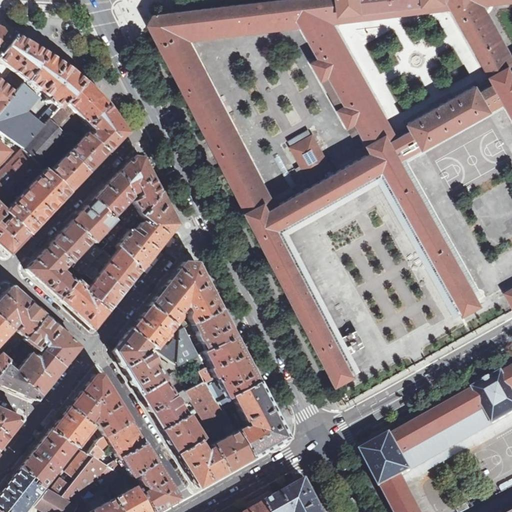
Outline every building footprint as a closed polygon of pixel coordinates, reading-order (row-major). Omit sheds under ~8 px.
[(278,228),(380,171),(461,314),(470,309),(479,303),(399,160),(422,147),(488,110),(503,102),(511,117),(511,0),(275,0),(153,15),(148,24),(207,139),(214,152),(221,165),(243,208),(248,218),(335,383),(353,373),(278,228)] [(0,52),(2,53),(15,36),(0,28),(0,52)] [(0,60),(25,81),(46,54),(15,36),(2,53),(0,55),(0,60)] [(60,107),(83,82),(68,68),(46,54),(25,81),(21,86),(0,111),(0,133),(22,148),(55,112),(50,108),(37,123),(25,113),(41,92),(48,98),(46,101),(49,103),(51,100),(60,107)] [(0,111),(21,86),(18,83),(12,90),(0,80),(0,111)] [(80,129),(105,104),(83,82),(60,107),(75,121),(78,123),(76,125),(80,129)] [(85,133),(105,152),(124,133),(105,104),(80,129),(85,133)] [(55,112),(22,148),(37,162),(37,163),(75,121),(60,107),(55,112)] [(67,153),(87,171),(105,152),(85,133),(67,153)] [(0,163),(9,153),(10,152),(0,144),(0,163)] [(13,157),(0,171),(0,199),(1,200),(28,172),(37,162),(22,148),(13,157)] [(48,173),(68,192),(87,171),(67,153),(48,173)] [(131,157),(117,172),(130,194),(137,190),(140,197),(132,201),(136,209),(140,215),(158,192),(140,158),(131,157)] [(8,215),(27,234),(68,192),(48,173),(37,163),(37,162),(28,172),(35,179),(31,182),(29,180),(26,183),(28,185),(4,211),(8,215)] [(130,194),(117,172),(91,199),(110,217),(131,195),(130,194)] [(174,225),(158,192),(140,215),(151,224),(150,226),(147,224),(146,226),(140,222),(135,228),(141,233),(138,238),(122,226),(121,227),(114,236),(110,241),(117,249),(138,271),(174,225)] [(110,217),(91,199),(69,222),(89,241),(91,243),(113,220),(110,217)] [(129,218),(134,222),(137,217),(138,218),(140,215),(136,209),(129,218)] [(8,215),(0,223),(0,247),(8,255),(27,234),(8,215)] [(89,241),(69,222),(49,243),(68,262),(72,258),(87,243),(89,241)] [(114,236),(121,227),(116,222),(108,230),(114,236)] [(95,246),(101,251),(102,249),(108,242),(104,237),(95,246)] [(72,258),(68,262),(81,273),(89,264),(101,251),(95,246),(91,243),(89,241),(87,243),(92,247),(77,263),(72,258)] [(68,262),(49,243),(24,269),(58,299),(73,282),(60,270),(68,262)] [(101,251),(89,264),(99,273),(107,262),(105,260),(108,257),(105,254),(106,252),(102,249),(101,251)] [(128,282),(138,271),(117,249),(107,262),(99,273),(122,290),(128,282)] [(206,286),(194,263),(181,262),(151,301),(150,302),(147,305),(172,325),(178,317),(178,315),(177,314),(182,307),(185,307),(188,313),(187,314),(187,316),(186,317),(187,318),(190,324),(218,309),(206,286)] [(92,282),(83,293),(106,311),(122,290),(99,273),(95,277),(93,275),(89,280),(92,282)] [(82,286),(76,280),(73,282),(58,299),(91,329),(106,311),(83,293),(80,289),(82,286)] [(23,338),(42,315),(11,287),(9,287),(0,297),(0,319),(10,329),(15,323),(19,326),(15,331),(23,338)] [(167,331),(172,325),(147,305),(137,318),(128,329),(148,344),(152,347),(153,348),(159,341),(162,340),(166,335),(168,334),(169,332),(167,331)] [(233,336),(218,309),(190,324),(193,330),(195,334),(194,335),(198,341),(199,342),(199,343),(195,345),(197,348),(201,346),(204,351),(233,336)] [(41,351),(61,367),(77,347),(42,315),(23,338),(22,340),(35,350),(40,344),(44,347),(41,351)] [(179,318),(178,317),(172,325),(178,330),(186,326),(186,323),(179,318)] [(10,329),(0,319),(0,341),(11,330),(10,329)] [(148,344),(128,329),(115,345),(111,352),(129,381),(138,395),(162,380),(158,373),(153,365),(151,361),(146,354),(144,351),(148,344)] [(190,359),(196,356),(185,335),(177,339),(177,341),(174,364),(175,364),(176,366),(190,359)] [(233,336),(204,351),(201,353),(208,366),(207,367),(212,377),(213,376),(225,398),(228,396),(256,382),(248,366),(233,336)] [(159,341),(153,348),(159,353),(174,364),(177,341),(172,338),(173,341),(169,346),(167,346),(162,342),(162,340),(159,341)] [(13,374),(39,395),(61,367),(41,351),(35,358),(29,353),(13,374)] [(202,382),(209,379),(203,368),(204,368),(197,355),(196,356),(190,359),(202,382)] [(0,367),(0,386),(34,401),(39,395),(13,374),(11,372),(11,371),(11,370),(15,364),(8,358),(6,361),(0,367)] [(160,361),(153,365),(158,373),(164,369),(160,361)] [(511,366),(502,372),(511,390),(511,366)] [(389,502),(389,503),(390,505),(391,506),(394,510),(393,511),(420,511),(402,477),(411,472),(411,471),(511,413),(511,390),(502,372),(475,387),(442,405),(372,444),(371,445),(361,451),(361,452),(363,454),(365,459),(365,460),(366,461),(367,462),(369,465),(370,467),(370,469),(371,470),(372,471),(372,472),(374,475),(374,476),(374,478),(375,479),(376,480),(379,485),(379,487),(380,488),(381,488),(382,489),(385,494),(385,495),(386,496),(387,497),(389,502)] [(173,373),(168,376),(173,385),(178,382),(173,373)] [(97,439),(128,420),(100,375),(92,374),(66,407),(86,423),(93,414),(96,417),(93,423),(97,428),(94,430),(92,427),(90,426),(90,430),(93,434),(97,439)] [(213,376),(212,377),(209,379),(202,382),(215,404),(218,402),(225,398),(213,376)] [(173,398),(162,380),(138,395),(160,430),(184,416),(176,403),(177,401),(175,398),(173,398)] [(214,433),(229,423),(222,411),(218,402),(215,404),(202,382),(184,392),(190,400),(195,409),(194,409),(210,435),(214,433)] [(272,411),(256,382),(228,396),(234,405),(242,421),(243,420),(247,427),(243,429),(243,428),(240,429),(234,432),(249,458),(267,448),(285,438),(272,411)] [(182,404),(190,400),(184,392),(183,390),(176,394),(182,404)] [(225,398),(218,402),(222,411),(234,405),(228,396),(225,398)] [(86,423),(66,407),(48,430),(75,446),(76,447),(79,442),(81,444),(83,442),(81,440),(90,430),(90,426),(86,423)] [(0,445),(20,420),(20,419),(20,418),(19,418),(0,409),(0,445)] [(184,416),(160,430),(175,454),(196,441),(201,438),(186,414),(184,416)] [(142,442),(128,420),(97,439),(96,440),(86,453),(91,457),(96,459),(108,446),(117,459),(118,458),(142,442)] [(224,438),(234,432),(229,423),(214,433),(215,435),(220,432),(224,438)] [(75,446),(48,430),(18,468),(41,488),(75,446)] [(211,448),(224,472),(249,458),(234,432),(224,438),(209,446),(211,448)] [(96,440),(97,439),(93,434),(84,445),(84,446),(81,450),(86,453),(96,440)] [(196,441),(175,454),(196,488),(224,472),(211,448),(206,450),(206,453),(204,454),(196,441)] [(176,498),(142,442),(118,458),(130,477),(135,474),(136,476),(137,480),(140,486),(143,487),(145,490),(139,493),(149,511),(153,511),(176,499),(176,498)] [(74,479),(91,457),(86,453),(81,450),(65,472),(74,479)] [(68,486),(59,498),(75,506),(105,488),(118,473),(115,471),(106,466),(96,459),(91,457),(74,479),(68,486)] [(106,466),(115,471),(119,469),(114,461),(106,466)] [(41,488),(18,468),(3,488),(0,491),(0,511),(21,511),(27,506),(41,488)] [(48,492),(59,498),(68,486),(59,479),(48,492)] [(324,511),(308,482),(267,504),(267,505),(270,511),(324,511)] [(119,511),(149,511),(139,493),(134,486),(111,499),(119,511)] [(33,506),(43,511),(71,511),(75,506),(59,498),(48,492),(46,490),(33,506)] [(119,511),(111,499),(88,511),(119,511)]
